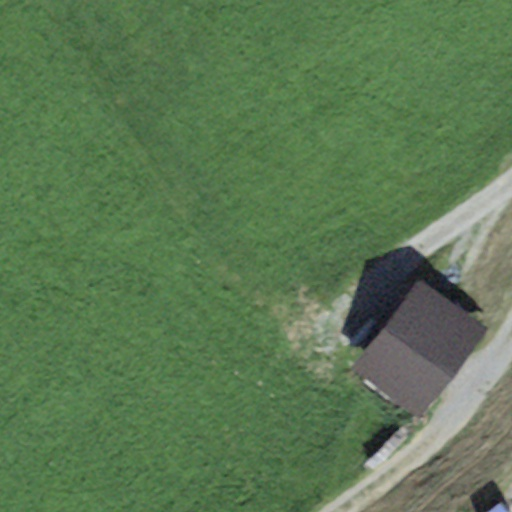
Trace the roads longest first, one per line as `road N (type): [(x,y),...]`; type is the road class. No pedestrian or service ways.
road 1 (track): [(511,176),(447,229),(327,304),(279,296),(226,257),(62,0)]
road 2 (track): [(342,511),(492,387),(511,349)]
